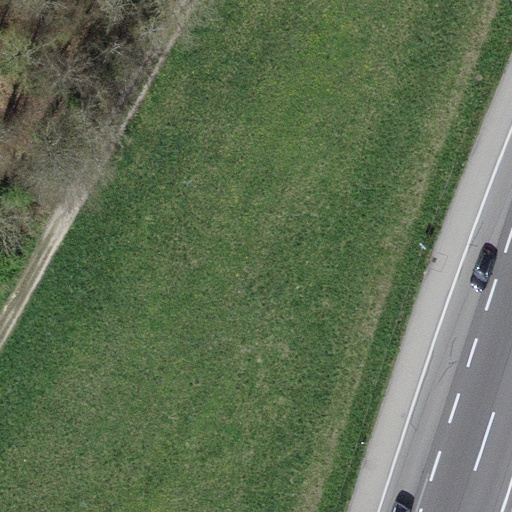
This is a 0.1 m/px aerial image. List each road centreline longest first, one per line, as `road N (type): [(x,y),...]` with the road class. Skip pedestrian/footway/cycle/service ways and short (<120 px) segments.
road 1 (track): [(187,0),(0,329)]
road 2 (motorway): [(511,357),(461,511)]
